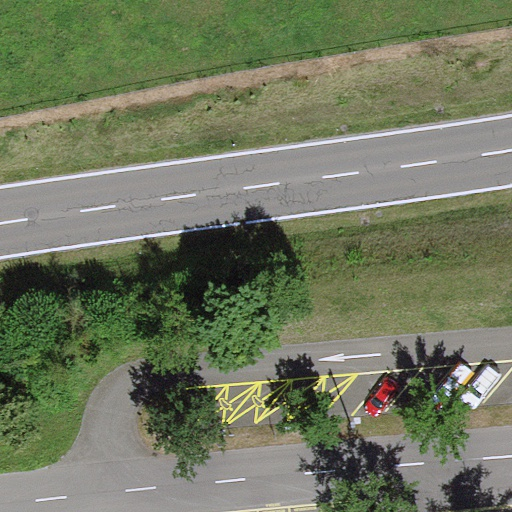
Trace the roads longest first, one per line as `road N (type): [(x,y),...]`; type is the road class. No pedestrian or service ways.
road 1 (primary): [(0,228),(511,149)]
road 2 (unclassified): [(511,456),(0,504)]
